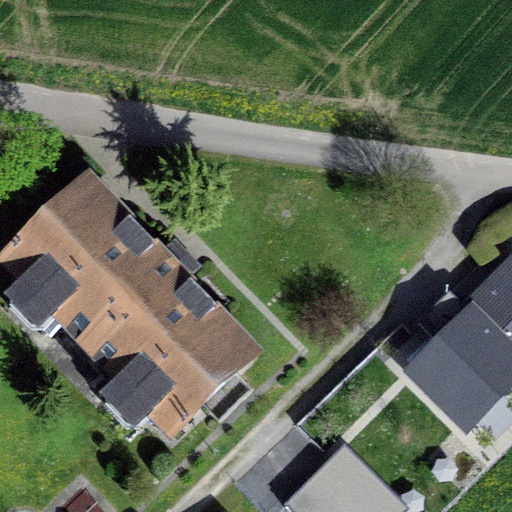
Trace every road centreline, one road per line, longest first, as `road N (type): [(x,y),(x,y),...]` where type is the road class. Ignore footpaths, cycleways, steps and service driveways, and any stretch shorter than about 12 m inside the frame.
road 1 (residential): [(186,511),(511,197)]
road 2 (unclassified): [(511,175),(96,113)]
